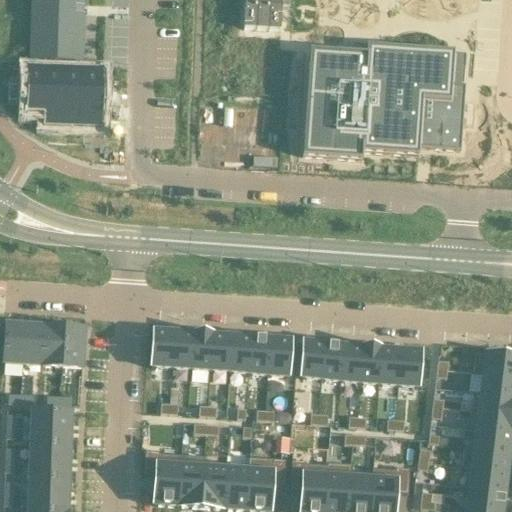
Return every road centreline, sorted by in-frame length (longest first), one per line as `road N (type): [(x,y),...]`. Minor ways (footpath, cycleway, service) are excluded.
road 1 (residential): [(458,203),(143,176),(144,0)]
road 2 (residential): [(511,325),(125,298)]
road 3 (tertiary): [(453,260),(130,240)]
road 4 (residential): [(116,511),(125,298)]
